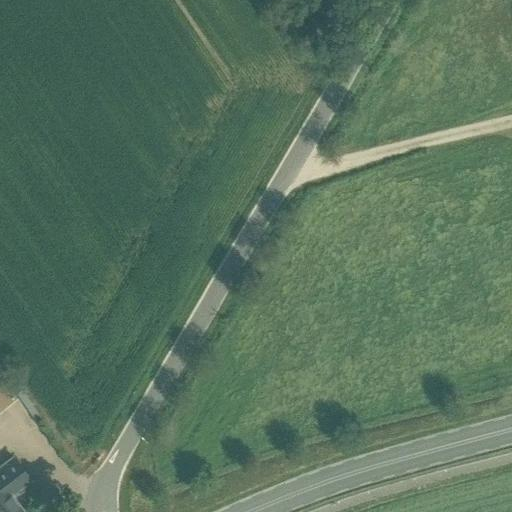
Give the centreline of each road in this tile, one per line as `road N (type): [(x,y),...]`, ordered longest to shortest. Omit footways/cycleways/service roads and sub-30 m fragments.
road 1 (unclassified): [(99,511),(115,462),(390,0)]
road 2 (primary): [(253,511),(360,471),(511,430)]
